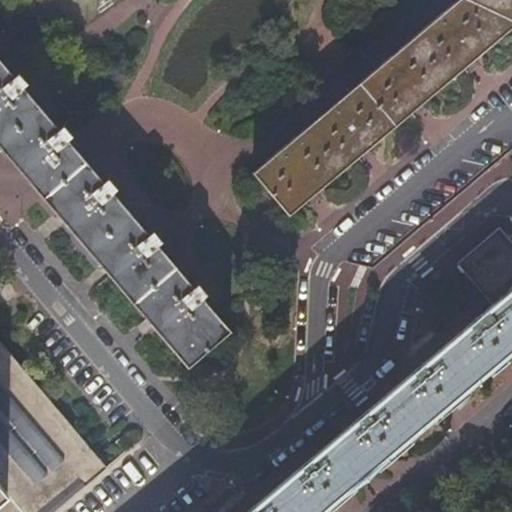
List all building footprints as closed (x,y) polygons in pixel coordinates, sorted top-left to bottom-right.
[(511,0),(454,0),(253,169),(289,213),(511,24),(511,0)] [(0,147),(33,185),(41,194),(188,364),(231,328),(204,297),(193,285),(159,245),(149,233),(112,191),(103,180),(85,158),(68,139),(57,127),(22,85),(12,74),(0,60),(0,147)] [(12,74),(22,85),(27,82),(17,70),(12,74)] [(394,171),(448,134),(433,113),(380,151),(394,171)] [(57,127),(68,139),(72,134),(62,123),(57,127)] [(103,180),(112,191),(117,186),(107,176),(103,180)] [(462,261),(495,301),(511,287),(511,240),(501,228),(462,261)] [(149,233),(159,245),(164,241),(154,229),(149,233)] [(193,285),(204,297),(209,293),(199,281),(193,285)] [(511,349),(511,287),(495,301),(244,511),(321,511),(372,469),(398,447),(472,384),(487,372),(511,349)] [(0,484),(6,492),(23,511),(53,511),(59,507),(101,473),(0,367),(0,484)] [(0,511),(23,511),(6,492),(0,496),(0,511)]
